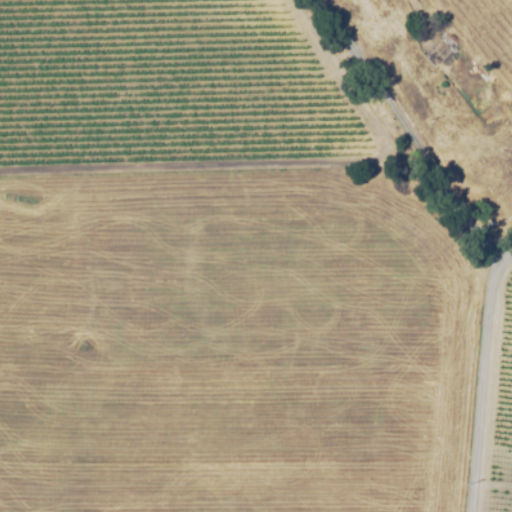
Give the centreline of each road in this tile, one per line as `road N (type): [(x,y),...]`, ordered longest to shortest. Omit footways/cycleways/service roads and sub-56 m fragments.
road 1 (residential): [(497,263),(326,0)]
road 2 (residential): [(474,511),(497,263)]
